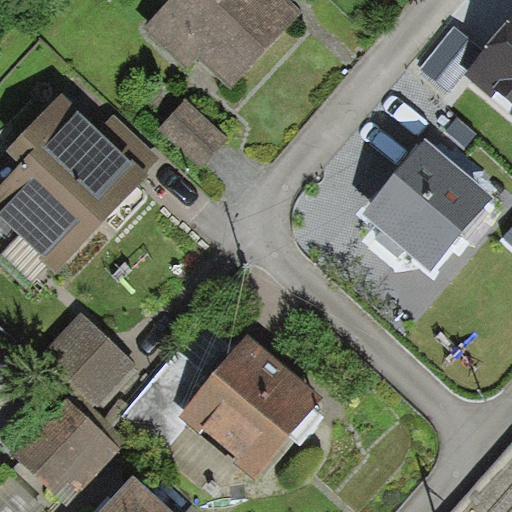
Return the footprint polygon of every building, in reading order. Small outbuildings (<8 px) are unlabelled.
[(283,0),(170,0),(153,18),(225,86),(295,11),(283,0)] [(511,14),(456,82),(511,128),(511,14)] [(476,52),(452,32),(421,70),(445,89),(476,52)] [(143,185),(52,99),(0,154),(0,217),(59,273),(143,185)] [(215,135),(178,106),(152,138),(188,168),(215,135)] [(422,155),(365,222),(430,278),(487,211),(422,155)] [(123,362),(76,319),(45,353),(92,396),(123,362)] [(306,414),(234,352),(175,419),(247,482),(306,414)] [(101,446),(58,407),(9,461),(53,500),(101,446)] [(154,511),(126,487),(103,511),(154,511)]
